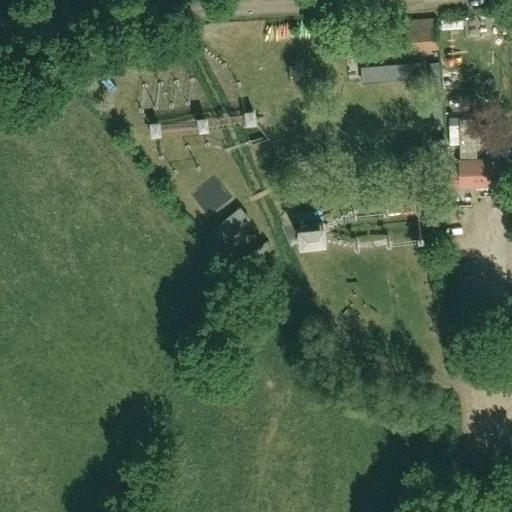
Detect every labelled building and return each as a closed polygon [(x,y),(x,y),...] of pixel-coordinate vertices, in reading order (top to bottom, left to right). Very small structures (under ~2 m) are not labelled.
[(436,20),(375,25),(377,49),(438,44),(436,20)] [(482,22),(484,45),(494,44),(491,21),(482,22)] [(469,32),(468,22),(447,23),(447,34),(469,32)] [(370,79),(371,93),(424,90),(424,77),(370,79)] [(407,98),(409,119),(425,118),(423,97),(407,98)] [(459,171),(450,171),(450,182),(488,181),(488,160),(459,161),(459,171)] [(304,201),(318,227),(332,219),(318,193),(304,201)] [(452,196),(456,211),(468,208),(464,193),(452,196)]
